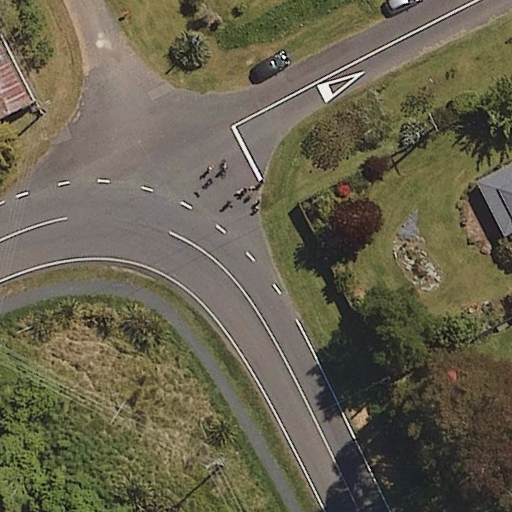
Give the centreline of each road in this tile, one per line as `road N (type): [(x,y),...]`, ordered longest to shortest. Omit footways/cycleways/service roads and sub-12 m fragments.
road 1 (residential): [(147,223),(172,183),(233,126),(474,0)]
road 2 (unclassified): [(147,223),(178,232),(234,280),(279,349),(359,511)]
road 3 (residential): [(83,0),(129,90),(147,223)]
road 4 (unclassified): [(0,240),(58,219),(147,223)]
